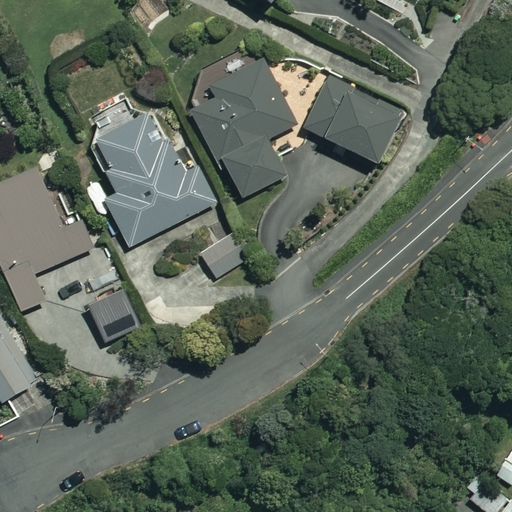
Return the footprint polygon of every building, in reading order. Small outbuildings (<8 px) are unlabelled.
[(173,13),(163,0),(151,0),(138,10),(151,29),(173,13)] [(293,0),(268,0),(283,13),(293,0)] [(301,127),(270,66),(218,92),(224,104),(199,117),(226,170),(231,168),(250,204),(292,182),(272,142),(301,127)] [(409,116),(336,81),(310,134),(383,169),(409,116)] [(184,170),(158,119),(98,150),(123,201),(113,206),(135,249),(219,207),(203,176),(184,170)] [(72,223),(52,174),(1,194),(12,222),(0,226),(0,248),(27,316),(52,306),(41,278),(100,254),(86,218),(72,223)] [(251,262),(237,238),(206,257),(220,281),(251,262)] [(44,388),(0,313),(0,391),(10,408),(44,388)] [(511,457),(500,476),(511,483),(511,457)]
